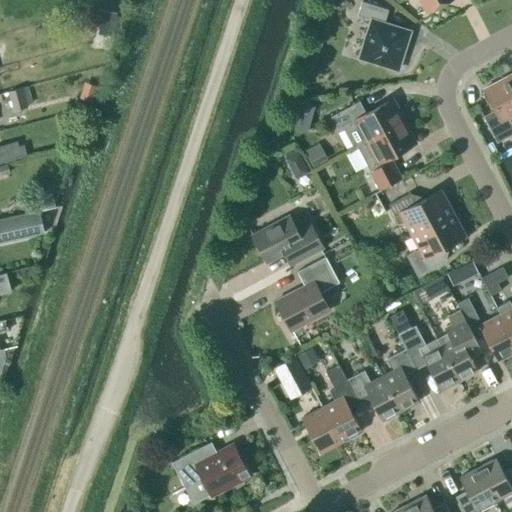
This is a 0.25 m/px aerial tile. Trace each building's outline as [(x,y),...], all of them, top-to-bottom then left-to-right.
[(417,16),(448,0),(419,0),(425,10),(417,15),(417,16)] [(410,32),(384,24),(388,10),(361,2),(357,16),(371,20),(358,58),(397,71),(410,32)] [(511,134),(511,126),(508,119),(511,116),(511,79),(510,75),(483,90),(496,115),(485,120),(496,143),(511,134)] [(9,92),(7,92),(7,93),(12,111),(27,107),(26,104),(22,89),(22,88),(12,91),(9,92)] [(359,102),(331,117),(337,129),(342,127),(354,148),(356,147),(366,142),(403,121),(392,100),(366,114),(359,102)] [(366,142),(356,147),(370,172),(391,161),(389,157),(415,143),(403,121),(366,142)] [(308,148),(304,151),(313,167),(327,159),(318,143),(313,146),(308,148)] [(0,164),(8,162),(26,157),(23,148),(19,149),(17,144),(0,148),(0,164)] [(283,152),(282,152),(285,158),(284,158),(290,169),(303,162),(298,151),(296,152),(293,147),(289,149),(283,152)] [(511,158),(510,155),(497,162),(511,191),(511,158)] [(391,161),(370,172),(379,190),(401,179),(391,161)] [(0,174),(9,172),(6,163),(0,164),(0,174)] [(404,222),(411,235),(452,213),(440,190),(416,204),(410,193),(388,205),(398,225),(404,222)] [(55,207),(51,192),(36,195),(40,211),(55,207)] [(34,206),(25,208),(27,215),(30,214),(33,213),(36,213),(34,206)] [(0,244),(43,235),(37,212),(36,213),(33,213),(30,214),(27,215),(0,221),(0,244)] [(440,249),(465,236),(452,213),(411,235),(419,249),(406,256),(417,276),(446,260),(440,249)] [(296,261),(297,262),(323,248),(310,224),(297,231),(289,216),(253,235),(247,225),(246,225),(266,262),(291,249),(297,260),(296,261)] [(319,293),(339,283),(325,257),(296,272),(304,286),(276,301),(291,330),(328,311),(319,293)] [(450,272),(446,274),(452,286),(478,273),(475,267),(472,261),(457,269),(450,272)] [(501,291),(497,283),(508,278),(502,267),(481,278),(490,296),(501,291)] [(0,294),(11,292),(6,273),(0,275),(0,294)] [(419,288),(412,292),(419,305),(434,297),(427,284),(425,285),(421,287),(419,288)] [(456,303),(467,325),(478,319),(467,298),(456,303)] [(511,307),(499,314),(511,338),(511,307)] [(451,325),(446,328),(448,332),(436,338),(458,381),(477,371),(470,357),(481,352),(458,309),(446,315),(451,325)] [(479,325),(497,361),(511,352),(511,338),(499,314),(479,325)] [(397,335),(405,349),(415,370),(426,364),(440,391),(458,381),(436,338),(424,344),(415,326),(397,335)] [(13,346),(0,349),(0,370),(2,376),(13,346)] [(295,355),(302,369),(318,362),(311,347),(295,355)] [(382,376),(400,412),(418,402),(405,375),(415,370),(405,349),(387,358),(393,370),(382,376)] [(308,383),(296,358),(274,369),(287,394),(308,383)] [(326,371),(338,392),(348,387),(337,365),(326,371)] [(381,421),(400,412),(382,376),(370,382),(364,370),(346,380),(357,400),(367,395),(381,421)] [(361,432),(343,396),(322,407),(341,442),(361,432)] [(301,418),(320,453),(341,442),(322,407),(301,418)] [(203,446),(171,463),(191,502),(210,493),(213,500),(214,500),(212,495),(223,490),(222,487),(240,478),(243,485),(244,484),(241,478),(248,474),(232,444),(231,445),(233,448),(210,459),(203,446)] [(511,467),(503,472),(496,459),(477,468),(495,501),(511,492),(511,467)] [(477,511),(495,501),(477,468),(459,478),(466,491),(455,497),(462,511),(477,511)] [(432,508),(425,495),(407,505),(410,511),(447,511),(443,503),(432,508)]
